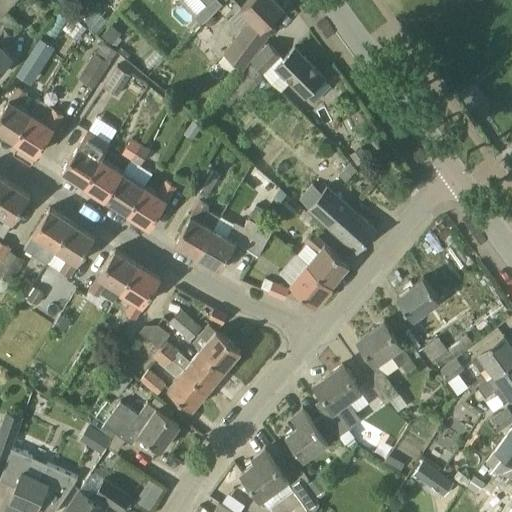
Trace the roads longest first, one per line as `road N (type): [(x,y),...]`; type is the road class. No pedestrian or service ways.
road 1 (residential): [(312,334),(198,283),(0,158)]
road 2 (residential): [(176,511),(312,334)]
road 3 (residential): [(312,334),(453,169)]
road 4 (secondary): [(453,169),(333,0)]
